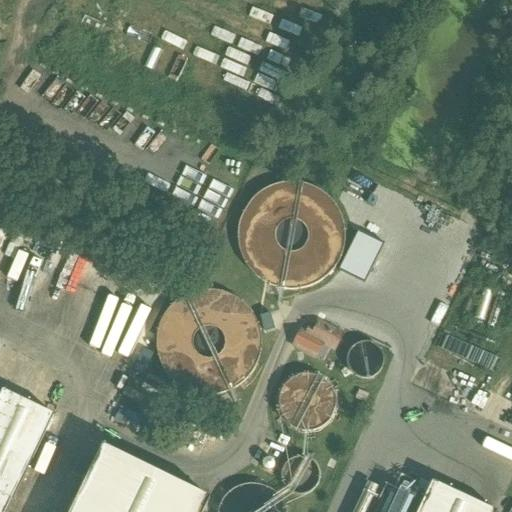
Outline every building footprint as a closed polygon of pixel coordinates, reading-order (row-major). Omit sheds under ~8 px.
[(288,187),(268,192),(252,205),(242,224),(240,244),(246,264),(259,280),(277,289),(298,291),(318,285),(334,271),(343,253),(344,233),(338,214),(325,198),(308,189),(288,187)] [(0,259),(17,222),(0,214),(0,259)] [(497,372),(500,353),(477,350),(466,341),(474,330),(484,331),(485,326),(500,328),(505,292),(486,289),(481,324),(465,311),(463,321),(446,342),(444,360),(454,361),(469,373),(473,374),(472,381),(489,383),(497,372)] [(258,363),(262,343),(257,323),(245,306),(228,295),(208,292),(188,296),(171,308),(160,326),(157,346),(161,366),(173,382),(190,393),(210,397),(230,392),(247,381),(258,363)] [(88,347),(130,365),(151,316),(139,310),(139,308),(110,296),(88,347)] [(311,328),(308,335),(302,332),(295,347),(316,358),(323,344),(335,350),(342,335),(320,324),(317,330),(311,328)] [(383,369),(384,362),(382,354),(378,348),(372,345),(365,343),(358,345),(352,349),(348,355),(347,362),(348,370),(352,376),(359,380),(366,381),(373,379),(379,375),(383,369)] [(309,368),(302,369),(302,375),(295,378),(289,381),(286,384),(282,389),(276,387),(273,393),(279,396),(278,402),(278,408),(280,413),(282,419),(277,423),(281,429),(286,424),(291,429),(297,432),(303,433),(307,434),(308,440),(315,439),(314,433),(319,431),(324,428),(328,424),(331,420),(337,424),(341,417),(335,414),(336,409),(337,404),(336,399),(335,396),(333,391),(339,387),(335,381),(329,385),(326,382),(322,379),(318,377),(313,375),(309,375),(309,368)] [(7,511),(54,416),(3,392),(0,397),(0,511),(7,511)] [(511,430),(511,399),(503,397),(497,428),(511,430)] [(121,406),(118,413),(123,416),(127,408),(121,406)] [(204,511),(210,500),(103,447),(70,511),(204,511)] [(291,461),(285,466),(279,463),(276,470),(282,473),(282,480),(284,487),(289,492),(295,495),(302,496),(309,494),(315,490),(319,483),(320,476),(318,469),(324,464),(318,457),(312,462),(305,459),(298,458),(291,461)] [(488,511),(490,508),(434,482),(419,511),(488,511)] [(285,511),(284,506),(277,495),(265,488),(252,485),(238,488),(227,496),(220,508),(218,511),(285,511)]
